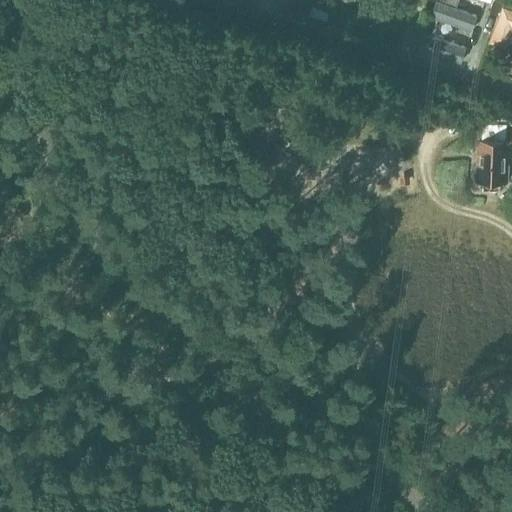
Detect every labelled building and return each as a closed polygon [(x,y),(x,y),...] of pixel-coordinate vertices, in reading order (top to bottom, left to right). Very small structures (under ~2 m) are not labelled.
[(384,27),(390,0),(361,0),(356,20),(384,27)] [(435,2),(429,19),(469,33),(475,17),(435,2)] [(340,6),(336,21),(350,25),(354,9),(340,6)] [(511,9),(501,6),(487,42),(504,49),(511,30),(511,9)] [(422,35),(417,50),(460,65),(465,50),(422,35)] [(306,100),(305,72),(272,73),(272,101),(306,100)] [(479,141),(477,184),(482,184),(499,185),(504,185),(506,142),(505,142),(505,125),(480,124),(479,141)]
